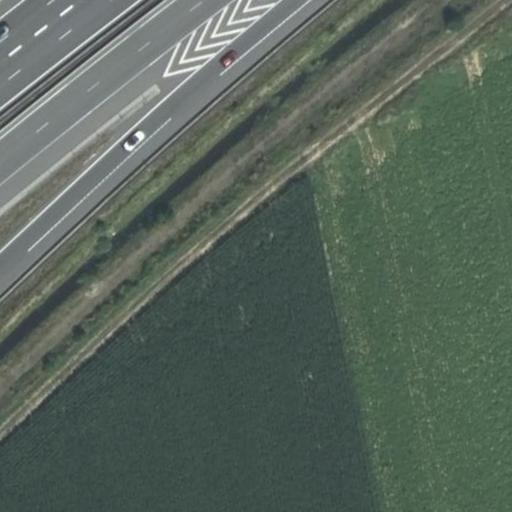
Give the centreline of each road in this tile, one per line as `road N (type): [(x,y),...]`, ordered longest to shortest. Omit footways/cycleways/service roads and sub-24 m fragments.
road 1 (track): [(0,439),(282,181),(508,0)]
road 2 (motorway): [(0,263),(293,0)]
road 3 (motorway): [(0,159),(203,0)]
road 4 (motorway): [(109,0),(0,85)]
